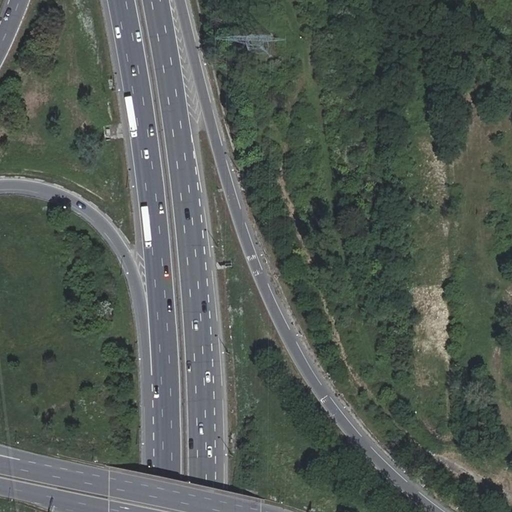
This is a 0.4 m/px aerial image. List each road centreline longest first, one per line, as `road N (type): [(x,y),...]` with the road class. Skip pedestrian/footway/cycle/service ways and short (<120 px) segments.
road 1 (trunk): [(438,511),(324,399),(285,333),(229,187),(179,0)]
road 2 (trunk): [(120,0),(157,254),(167,511)]
road 3 (trunk): [(0,183),(56,191),(81,204),(127,256),(140,295),(147,373),(149,511)]
road 4 (trunk): [(199,372),(178,134),(155,0)]
road 5 (trunk): [(274,511),(0,449)]
road 6 (primary): [(228,511),(0,463)]
road 7 (trunk): [(212,511),(199,372)]
road 8 (trunk): [(201,511),(199,372)]
road 9 (primary): [(0,485),(119,511)]
